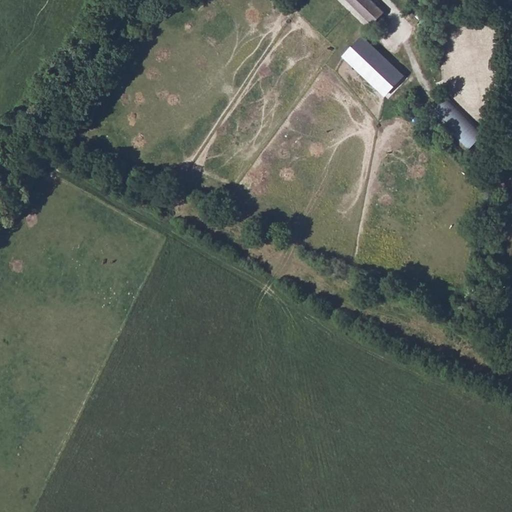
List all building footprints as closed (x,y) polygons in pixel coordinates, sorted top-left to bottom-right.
[(292,0),(305,12),(307,10),(317,0),(292,0)] [(317,0),(307,10),(329,31),(334,25),(348,11),(345,7),(352,0),(317,0)] [(348,11),(334,25),(355,45),(370,30),(355,16),(361,9),(352,0),(345,7),(348,11)] [(352,0),(361,9),(370,0),(352,0)] [(473,146),(486,131),(447,96),(434,111),(473,146)]
